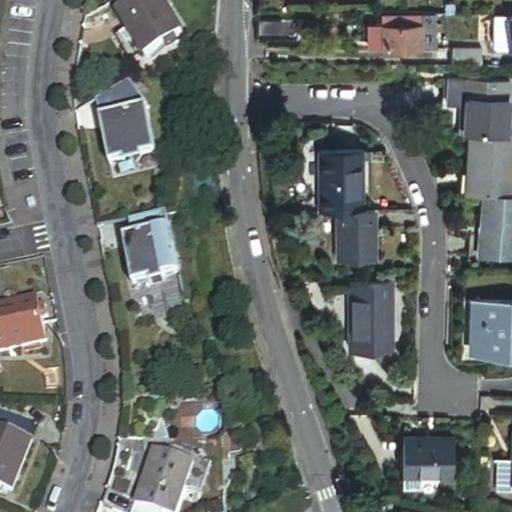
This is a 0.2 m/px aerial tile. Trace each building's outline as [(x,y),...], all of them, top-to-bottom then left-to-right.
[(159,0),(140,0),(116,14),(143,63),(163,51),(170,47),(183,40),(159,0)] [(361,12),(360,45),(374,46),(375,44),(375,14),(375,13),(361,12)] [(375,14),(375,44),(416,45),(416,26),(402,26),(395,26),(395,15),(375,14)] [(402,26),(416,26),(417,16),(402,16),(402,26)] [(490,49),(503,49),(504,16),(491,16),(490,49)] [(511,51),(511,16),(504,16),(503,49),(503,52),(511,51)] [(261,18),(259,38),(304,39),(305,19),(261,18)] [(170,47),(163,51),(166,56),(173,52),(170,47)] [(446,64),(477,65),(477,49),(447,48),(446,64)] [(467,136),(505,138),(509,86),(464,83),(462,108),(466,108),(465,136),(467,136)] [(128,86),(95,105),(108,168),(123,165),(128,168),(135,166),(140,162),(155,159),(145,107),(128,86)] [(509,201),(511,144),(511,138),(505,138),(467,136),(465,180),(463,199),(475,199),(509,201)] [(322,156),(321,215),(339,215),(365,216),(366,157),(322,156)] [(457,180),(456,198),(463,199),(465,180),(457,180)] [(511,262),(511,200),(509,201),(475,199),(473,229),(477,229),(476,260),(511,262)] [(165,212),(126,218),(129,234),(131,247),(124,248),(130,283),(148,280),(149,284),(163,281),(162,277),(178,274),(165,212)] [(375,262),(376,216),(365,216),(339,215),(338,261),(375,262)] [(468,260),(476,260),(477,229),(473,229),(470,229),(468,260)] [(129,234),(121,236),(124,248),(131,247),(129,234)] [(130,283),(125,284),(131,313),(153,308),(155,314),(180,309),(175,287),(180,286),(178,274),(162,277),(163,281),(149,284),(148,280),(130,283)] [(394,294),(350,293),(347,360),(391,362),(394,294)] [(31,298),(0,304),(0,348),(40,340),(35,318),(40,317),(37,305),(33,306),(31,298)] [(511,306),(470,304),(468,354),(511,356),(511,306)] [(40,429),(0,412),(0,490),(2,485),(15,490),(40,429)] [(409,478),(445,479),(459,479),(460,442),(410,441),(409,478)] [(178,511),(196,470),(156,453),(131,511),(178,511)] [(445,490),(445,479),(409,478),(409,488),(445,490)]
